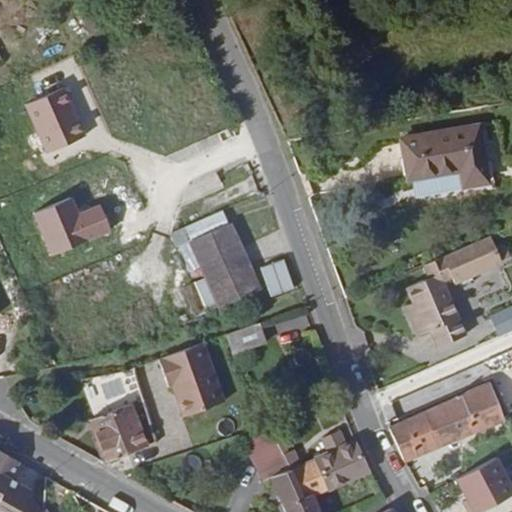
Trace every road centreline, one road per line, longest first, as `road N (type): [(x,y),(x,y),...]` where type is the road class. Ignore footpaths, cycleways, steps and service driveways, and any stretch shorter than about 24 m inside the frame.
road 1 (tertiary): [(419,511),(363,383),(280,140),(216,0)]
road 2 (tertiary): [(148,511),(0,428)]
